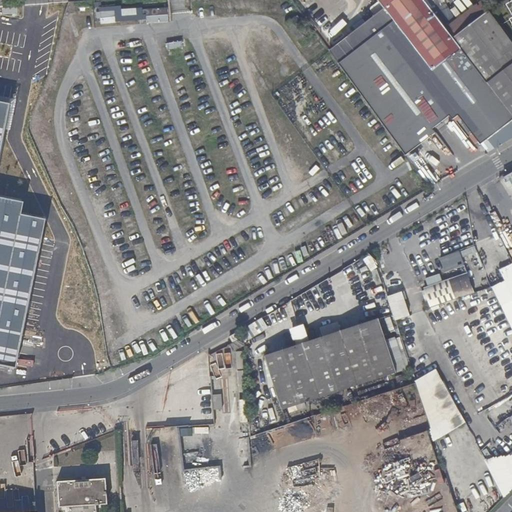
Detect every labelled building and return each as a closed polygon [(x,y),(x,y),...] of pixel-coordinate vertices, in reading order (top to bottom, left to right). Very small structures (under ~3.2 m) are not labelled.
[(447,31),(423,0),(378,0),(385,9),(433,72),(462,50),(447,31)] [(511,44),(482,4),(447,31),(462,50),(511,116),(511,44)] [(385,9),(329,52),(409,159),(437,138),(434,134),(452,121),(455,125),(460,120),(482,150),(511,127),(511,116),(462,50),(433,72),(385,9)] [(170,14),(145,16),(145,22),(170,20),(170,14)] [(293,18),(284,25),(300,48),(310,41),(293,18)] [(0,133),(5,105),(0,103),(0,364),(14,368),(40,218),(15,214),(17,202),(0,198),(0,133)] [(504,229),(498,232),(502,238),(507,236),(504,229)] [(502,238),(498,232),(490,235),(493,242),(502,238)] [(477,243),(463,248),(466,257),(481,252),(477,243)] [(441,278),(421,285),(428,305),(474,290),(467,270),(450,275),(448,268),(464,263),(459,248),(434,256),(441,278)] [(391,272),(381,275),(382,278),(391,303),(395,317),(410,312),(402,289),(401,289),(397,279),(394,280),(391,272)] [(391,303),(382,278),(374,281),(380,301),(377,302),(379,307),(391,303)] [(379,316),(266,352),(282,405),(396,370),(379,316)] [(242,328),(239,322),(229,327),(232,333),(242,328)] [(244,342),(244,333),(233,339),(233,347),(244,342)] [(211,387),(213,410),(220,409),(218,386),(211,387)] [(94,511),(94,501),(105,500),(104,474),(55,477),(57,503),(67,502),(67,511),(94,511)]
